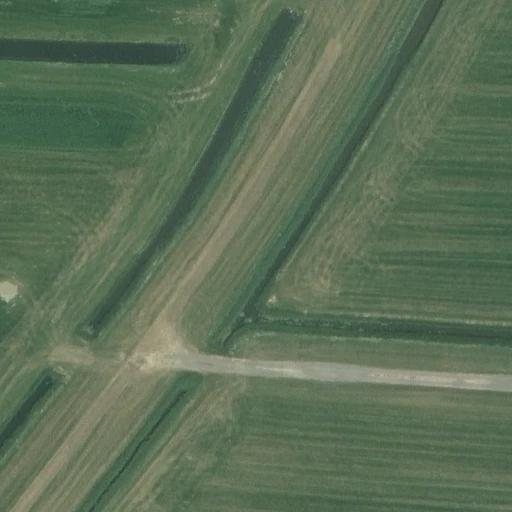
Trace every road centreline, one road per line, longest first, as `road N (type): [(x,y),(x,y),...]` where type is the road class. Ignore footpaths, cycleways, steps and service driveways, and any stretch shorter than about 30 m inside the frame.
road 1 (track): [(18,511),(249,198),(358,0)]
road 2 (track): [(511,384),(133,361)]
